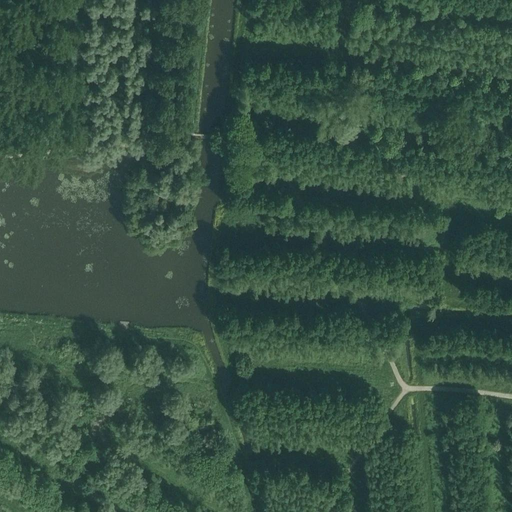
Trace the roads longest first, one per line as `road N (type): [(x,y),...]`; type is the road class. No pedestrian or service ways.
road 1 (track): [(306,223),(222,224),(216,328),(225,361),(368,377),(391,364)]
road 2 (track): [(511,330),(422,323),(419,329),(434,511)]
